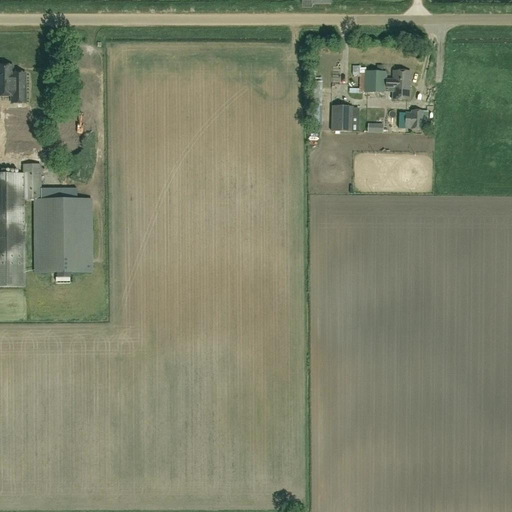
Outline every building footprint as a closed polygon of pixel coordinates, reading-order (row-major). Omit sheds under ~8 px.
[(12,75),(12,66),(0,66),(0,97),(16,97),(16,104),(25,104),(25,74),(17,74),(17,75),(12,75)] [(386,73),(365,73),(365,93),(385,94),(385,93),(392,93),(391,100),(410,101),(410,72),(392,72),(392,80),(386,80),(386,73)] [(331,107),(331,132),(351,132),(352,107),(331,107)] [(405,114),(405,130),(411,130),(422,130),(422,112),(411,112),(411,114),(405,114)] [(383,125),(368,124),(367,133),(383,134),(383,125)] [(24,175),(25,200),(41,200),(40,166),(23,166),(23,175),(24,175)] [(0,287),(26,288),(25,200),(24,175),(23,175),(0,174),(0,287)] [(41,201),(77,200),(77,189),(41,189),(41,201)] [(34,274),(93,273),(92,200),(33,201),(34,274)]
